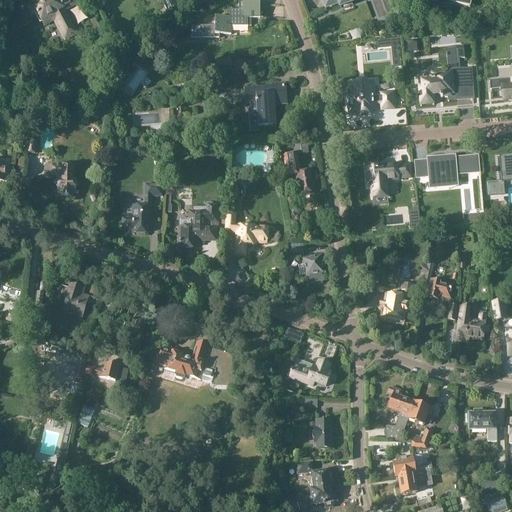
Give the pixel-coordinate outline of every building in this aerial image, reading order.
[(64,10),(77,4),(75,0),(30,0),(33,4),(32,5),(30,7),(29,10),(31,12),(32,13),(35,14),(38,12),(39,14),(37,15),(38,17),(40,16),(43,23),(53,17),(65,40),(77,34),(64,10)] [(177,10),(172,0),(161,0),(168,14),(177,10)] [(192,0),(199,12),(220,1),(219,0),(192,0)] [(323,0),(326,8),(337,4),(339,10),(355,4),(353,0),(323,0)] [(511,0),(432,0),(432,1),(470,9),(471,0),(511,0)] [(220,38),(220,35),(232,35),(232,27),(248,27),(251,27),(251,19),(260,19),(260,16),(263,13),(260,11),(260,2),(243,2),(243,10),(227,10),(227,18),(215,18),(215,26),(191,26),(191,38),(220,38)] [(399,39),(377,41),(377,49),(392,48),(393,68),(401,67),(399,39)] [(233,69),(231,59),(214,64),(216,74),(233,69)] [(471,71),(459,72),(449,73),(449,75),(433,77),(433,81),(422,83),(422,88),(420,88),(421,106),(433,105),(432,99),(434,98),(434,93),(438,93),(439,98),(442,98),(442,99),(448,99),(448,101),(473,99),(471,71)] [(240,85),(237,74),(224,78),(227,89),(240,85)] [(511,79),(490,82),(491,91),(502,90),(503,102),(511,100),(511,79)] [(374,98),(373,83),(366,84),(366,82),(358,83),(358,84),(351,85),(351,89),(349,90),(350,97),(348,97),(349,102),(347,102),(347,109),(349,108),(349,113),(358,112),(358,116),(371,115),(370,111),(375,111),(374,104),(382,104),(382,110),(394,109),(392,94),(381,95),(381,98),(374,98)] [(250,108),(248,108),(250,133),(259,132),(259,127),(275,126),(274,106),(279,106),(278,101),(287,100),(285,87),(248,90),(249,91),(246,91),(247,103),(250,102),(250,108)] [(164,110),(165,124),(174,124),(173,110),(164,110)] [(308,152),(307,145),(293,146),(294,153),(308,152)] [(218,156),(226,157),(227,150),(219,149),(218,156)] [(314,193),(311,172),(300,174),(297,154),(282,157),(285,176),(297,174),(300,195),(314,193)] [(428,162),(416,163),(417,177),(425,176),(425,178),(430,178),(430,183),(456,181),(455,175),(479,173),(478,158),(455,159),(455,158),(447,159),(446,158),(427,160),(428,162)] [(511,158),(499,159),(501,180),(511,179),(511,158)] [(411,178),(409,165),(396,166),(396,165),(384,166),(384,167),(377,168),(377,164),(365,165),(367,184),(371,183),(372,198),(388,196),(386,181),(398,180),(398,179),(411,178)] [(75,192),(75,180),(72,180),(73,167),(52,166),(52,177),(59,178),(58,191),(56,191),(56,195),(61,196),(61,198),(72,199),(72,198),(77,198),(77,193),(75,192)] [(501,182),(486,184),(487,198),(505,196),(503,182),(501,182)] [(132,206),(132,216),(123,216),(122,231),(131,231),(131,233),(137,233),(137,235),(145,235),(145,233),(150,233),(151,198),(163,198),(164,185),(145,185),(144,206),(136,206),(132,206)] [(179,227),(180,227),(179,249),(192,249),(192,241),(216,242),(216,229),(217,229),(218,204),(205,203),(205,207),(191,207),(191,211),(188,211),(188,219),(179,219),(179,227)] [(230,213),(227,213),(225,233),(237,234),(235,257),(245,257),(246,245),(256,246),(256,243),(267,244),(267,242),(271,242),(274,241),(275,239),(276,237),(276,235),(274,232),(271,231),(267,231),(268,229),(236,227),(236,214),(235,214),(236,212),(230,212),(230,213)] [(418,212),(408,213),(410,230),(420,229),(418,212)] [(480,215),(464,217),(464,224),(481,222),(480,215)] [(304,245),(289,245),(289,253),(303,253),(304,245)] [(381,256),(381,252),(373,253),(374,257),(373,258),(375,270),(384,268),(382,256),(381,256)] [(321,256),(303,259),(306,277),(309,277),(310,283),(324,281),(323,274),(324,274),(321,256)] [(362,271),(360,259),(354,260),(356,272),(362,271)] [(425,276),(425,278),(431,279),(434,265),(428,264),(427,267),(425,276)] [(419,272),(425,276),(427,267),(423,265),(419,272)] [(430,281),(426,298),(439,300),(440,298),(450,300),(454,286),(430,281)] [(379,311),(385,312),(384,320),(400,323),(401,315),(404,316),(408,313),(408,312),(409,312),(410,305),(413,285),(402,283),(399,303),(395,302),(396,297),(389,296),(388,301),(387,301),(387,304),(381,303),(379,311)] [(73,288),(70,287),(64,309),(74,312),(73,315),(82,318),(88,297),(83,295),(85,289),(74,285),(73,288)] [(44,293),(37,293),(34,316),(41,317),(44,293)] [(505,307),(504,301),(492,303),(495,322),(508,320),(506,307),(505,307)] [(449,305),(447,321),(456,322),(458,306),(449,305)] [(486,317),(486,313),(479,312),(479,316),(478,323),(469,322),(471,308),(460,307),(457,334),(460,334),(458,343),(467,344),(468,339),(483,341),(484,333),(488,333),(488,328),(485,327),(486,317)] [(0,318),(5,320),(6,319),(7,321),(11,322),(13,321),(12,322),(19,324),(21,318),(15,316),(14,314),(9,312),(7,314),(1,312),(0,315),(0,318)] [(231,358),(231,357),(229,355),(228,355),(208,348),(209,347),(196,343),(191,360),(183,357),(183,355),(171,351),(172,349),(160,345),(153,367),(176,374),(175,376),(176,379),(182,381),(185,379),(186,377),(202,382),(204,376),(211,378),(211,385),(212,386),(213,387),(231,388),(232,363),(231,360),(231,359),(231,358)] [(82,380),(87,358),(79,356),(74,378),(82,380)] [(317,368),(313,366),(311,374),(294,367),(290,378),(313,387),(315,382),(326,386),(325,387),(326,388),(331,373),(328,372),(330,366),(319,362),(317,368)] [(87,367),(86,374),(99,377),(116,381),(119,366),(106,363),(104,372),(101,371),(101,370),(87,367)] [(399,442),(407,420),(414,404),(400,399),(402,393),(390,389),(388,394),(393,396),(388,410),(400,415),(395,428),(387,427),(386,441),(399,442)] [(317,409),(318,401),(300,400),(300,408),(317,409)] [(433,411),(414,404),(407,420),(424,426),(427,416),(431,417),(433,411)] [(84,406),(77,424),(88,428),(95,411),(84,406)] [(487,443),(497,443),(497,430),(493,430),(493,425),(496,425),(496,420),(493,420),(493,415),(486,415),(486,412),(474,412),(474,415),(465,415),(465,423),(469,423),(469,431),(487,430),(487,443)] [(314,440),(315,440),(315,442),(318,441),(318,449),(331,448),(330,421),(318,421),(318,428),(315,428),(315,431),(314,432),(312,433),(312,438),(314,440)] [(63,474),(73,424),(67,423),(55,472),(63,474)] [(423,438),(421,443),(429,443),(433,431),(426,429),(423,438)] [(411,449),(426,450),(429,443),(421,443),(412,442),(411,449)] [(419,468),(421,467),(423,466),(424,463),(423,459),(421,457),(419,456),(412,457),(399,459),(400,463),(393,465),(395,478),(398,478),(415,475),(415,474),(420,473),(419,468)] [(315,489),(330,487),(334,486),(332,471),(313,474),(313,472),(312,472),(311,469),(313,468),(313,463),(305,465),(305,464),(296,465),(297,475),(304,474),(304,479),(307,482),(313,481),(315,489)] [(420,473),(415,474),(415,475),(398,478),(401,496),(417,494),(415,485),(424,484),(425,488),(433,486),(430,471),(420,473)] [(333,507),(330,487),(315,489),(308,490),(310,499),(307,499),(308,507),(324,504),(325,509),(333,507)] [(487,497),(492,511),(506,507),(501,494),(491,497),(490,495),(487,497)] [(468,496),(460,499),(460,500),(459,500),(462,511),(471,509),(470,505),(471,505),(468,496)] [(432,503),(430,498),(416,502),(418,508),(432,503)]
